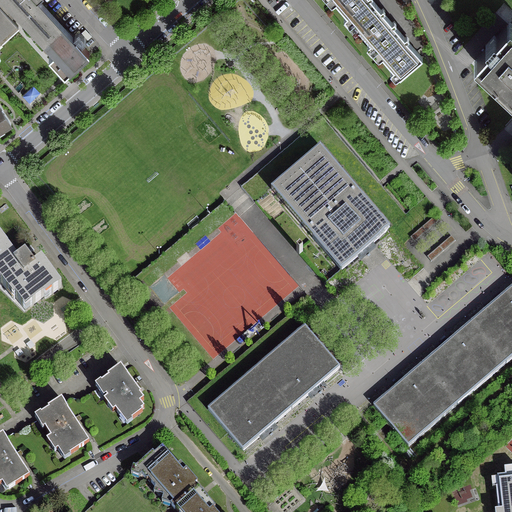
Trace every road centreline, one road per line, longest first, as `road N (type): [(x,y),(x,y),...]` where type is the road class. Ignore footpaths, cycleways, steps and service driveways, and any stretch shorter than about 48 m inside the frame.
road 1 (residential): [(11,511),(147,436),(165,400),(0,170)]
road 2 (residential): [(296,0),(439,169)]
road 3 (residential): [(418,0),(480,153)]
road 4 (residential): [(0,163),(125,57)]
